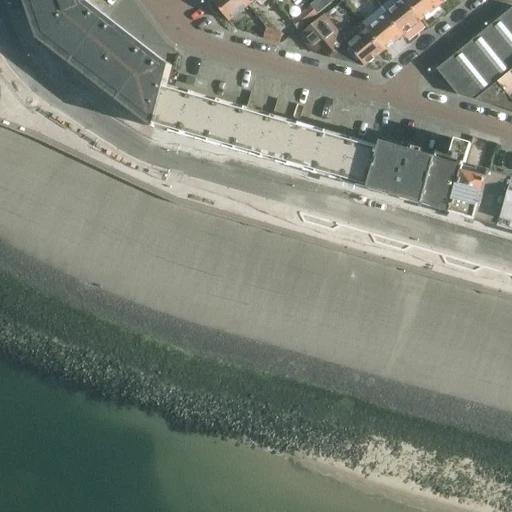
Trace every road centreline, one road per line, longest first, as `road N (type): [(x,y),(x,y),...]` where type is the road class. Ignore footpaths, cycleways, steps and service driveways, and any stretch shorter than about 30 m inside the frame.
road 1 (residential): [(511,264),(139,148),(31,76),(0,24)]
road 2 (residential): [(375,94),(193,41),(162,24)]
road 3 (residential): [(375,94),(489,0)]
road 4 (residential): [(511,134),(375,94)]
